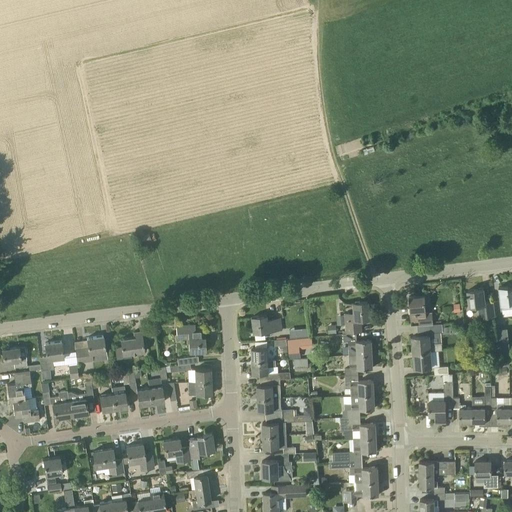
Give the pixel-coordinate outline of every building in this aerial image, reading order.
[(138,245),(150,242),(152,241),(149,233),(147,233),(135,237),(138,245)] [(511,288),(508,289),(508,286),(498,287),(501,305),(511,303),(511,288)] [(485,302),(484,289),(467,290),(469,306),(478,305),(479,318),(494,316),(493,301),(485,302)] [(426,312),(425,295),(409,296),(411,320),(419,320),(419,325),(428,325),(433,324),(432,315),(432,312),(426,312)] [(347,333),(356,333),(361,332),(361,319),(370,319),(368,302),(354,303),(354,313),(345,313),(347,333)] [(268,319),(267,315),(252,316),(254,333),(282,330),(280,317),(268,319)] [(433,324),(428,325),(429,332),(443,331),(442,324),(433,325),(433,324)] [(189,352),(206,351),(205,337),(201,337),(201,329),(195,329),(195,325),(176,326),(177,339),(188,338),(189,352)] [(507,328),(498,329),(501,353),(510,352),(507,328)] [(116,358),(132,356),(131,353),(144,351),(141,331),(134,331),(135,337),(120,339),(121,346),(115,346),(116,358)] [(357,340),(356,333),(347,333),(343,334),(343,342),(348,341),(349,355),(372,354),(371,340),(357,340)] [(77,362),(93,360),(92,353),(105,351),(103,335),(86,338),(88,347),(75,348),(77,362)] [(430,343),(429,335),(412,336),(413,352),(430,351),(442,350),(442,342),(430,343)] [(289,358),(298,357),(297,337),(288,338),(289,358)] [(298,347),(306,346),(304,337),(297,339),(298,347)] [(41,370),(54,369),(53,358),(63,357),(61,341),(45,343),(46,356),(39,357),(40,363),(41,369),(41,370)] [(27,366),(24,346),(2,349),(4,362),(14,361),(14,367),(27,366)] [(252,361),(268,360),(267,347),(252,348),(252,361)] [(415,368),(432,366),(430,351),(413,352),(415,368)] [(345,375),(358,375),(358,368),(373,368),(372,354),(349,355),(350,368),(345,368),(345,375)] [(197,356),(177,358),(178,364),(198,362),(197,356)] [(268,360),(252,361),(252,374),(260,373),(261,379),(280,379),(290,378),(290,372),(268,373),(268,367),(276,366),(275,360),(268,360)] [(170,372),(191,369),(190,363),(170,366),(170,372)] [(70,378),(78,377),(77,364),(68,365),(70,378)] [(435,374),(449,374),(448,365),(434,366),(435,374)] [(195,381),(211,381),(210,368),(194,368),(195,381)] [(136,389),(135,377),(141,377),(140,369),(128,370),(130,383),(131,394),(137,393),(139,405),(151,403),(149,387),(136,389)] [(12,400),(28,397),(32,397),(30,384),(31,384),(30,373),(14,376),(15,383),(7,384),(9,400),(12,400)] [(449,374),(444,374),(444,382),(453,382),(453,373),(449,374)] [(359,380),(358,375),(345,375),(346,382),(346,388),(351,387),(351,395),(374,394),(373,380),(359,380)] [(261,385),(257,385),(258,398),(281,397),(280,379),(261,379),(261,385)] [(170,400),(176,399),(174,381),(167,382),(170,400)] [(188,395),(210,394),(211,394),(211,381),(195,381),(188,381),(188,395)] [(444,398),(453,398),(453,384),(453,382),(444,382),(444,392),(429,393),(429,400),(429,415),(436,415),(436,422),(445,422),(445,400),(444,400),(444,398)] [(93,397),(92,388),(91,384),(85,385),(86,393),(77,394),(71,391),(68,392),(71,415),(87,413),(85,397),(87,397),(87,398),(93,397)] [(459,384),(453,384),(453,398),(453,408),(459,408),(459,422),(472,422),(472,407),(466,408),(466,404),(460,404),(459,384)] [(151,403),(164,401),(162,385),(149,387),(151,403)] [(495,397),(495,385),(491,386),(491,407),(497,407),(497,422),(510,422),(510,405),(510,397),(497,397),(495,397)] [(485,387),(485,397),(485,404),(478,404),(479,407),(472,407),(472,422),(485,422),(485,408),(491,407),(491,387),(485,387)] [(50,397),(49,391),(42,392),(45,405),(52,403),(55,418),(71,415),(68,392),(67,392),(67,390),(58,392),(59,396),(50,397)] [(114,409),(127,407),(124,391),(112,393),(114,409)] [(102,411),(114,409),(112,393),(99,395),(102,411)] [(343,417),(360,416),(360,409),(375,408),(374,394),(351,395),(351,403),(345,403),(345,410),(343,410),(343,417)] [(28,397),(12,400),(14,415),(22,414),(23,422),(39,420),(38,408),(30,410),(28,397)] [(281,410),(282,410),(282,409),(281,410),(281,407),(281,397),(258,398),(258,411),(274,410),(281,410)] [(352,430),(353,438),(376,437),(375,423),(361,424),(360,416),(343,417),(341,417),(342,431),(352,430)] [(278,428),(278,422),(266,422),(263,422),(263,435),(287,434),(286,428),(278,428)] [(188,439),(192,463),(196,462),(195,457),(198,456),(198,452),(214,450),(211,433),(202,434),(202,436),(188,439)] [(287,447),(287,434),(263,435),(264,448),(284,448),(284,453),(289,453),(296,453),(296,446),(287,447)] [(180,448),(179,437),(163,440),(165,454),(175,453),(176,462),(189,460),(187,447),(180,448)] [(329,462),(362,459),(362,452),(377,451),(376,437),(353,438),(354,452),(333,453),(333,461),(329,461),(329,462)] [(144,455),(142,443),(126,446),(128,457),(122,458),(123,463),(139,461),(140,469),(153,468),(151,454),(144,455)] [(115,459),(112,448),(93,451),(95,467),(96,472),(104,471),(103,465),(108,464),(110,473),(124,471),(123,463),(122,458),(115,459)] [(316,452),(303,452),(304,461),(317,460),(316,452)] [(289,453),(284,453),(275,453),(275,460),(262,460),(263,477),(274,477),(274,480),(291,480),(290,477),(284,467),(284,465),(289,465),(289,453)] [(56,483),(54,474),(62,473),(59,456),(43,459),(48,492),(61,490),(60,482),(56,483)] [(355,474),(355,482),(378,481),(378,467),(363,467),(362,459),(329,462),(329,468),(350,467),(350,468),(350,474),(355,474)] [(491,475),(491,460),(475,460),(476,476),(484,476),(484,487),(498,487),(498,475),(491,475)] [(456,474),(455,461),(437,461),(419,461),(420,474),(433,474),(456,474)] [(209,487),(207,475),(212,474),(211,467),(198,469),(193,470),(186,471),(187,478),(193,477),(195,489),(209,487)] [(433,480),(433,474),(420,474),(420,487),(434,487),(435,493),(445,493),(444,486),(438,486),(437,480),(433,480)] [(347,490),(347,502),(357,501),(356,496),(379,495),(378,481),(355,482),(355,489),(347,490)] [(264,511),(279,510),(279,498),(307,497),(306,485),(272,486),(272,492),(263,493),(264,511)] [(193,509),(209,507),(208,501),(210,500),(209,487),(195,489),(196,499),(191,500),(193,509)] [(55,511),(75,511),(74,506),(71,488),(68,489),(63,490),(66,508),(61,508),(61,509),(55,510),(55,511)] [(169,490),(160,491),(150,493),(150,498),(152,511),(165,509),(165,507),(171,506),(169,490)] [(113,511),(126,511),(127,511),(127,509),(132,509),(131,501),(132,501),(130,493),(122,494),(122,499),(112,500),(113,511)] [(420,511),(434,511),(434,505),(438,505),(437,499),(445,499),(445,493),(435,493),(435,499),(420,499),(420,511)] [(94,511),(93,504),(93,498),(84,500),(84,504),(74,506),(75,511),(94,511)] [(146,511),(152,511),(150,498),(138,499),(137,500),(137,501),(132,501),(131,501),(132,509),(132,511),(146,511)] [(480,498),(479,506),(487,507),(488,499),(480,498)] [(94,511),(113,511),(112,500),(99,502),(99,503),(93,504),(94,511)]
